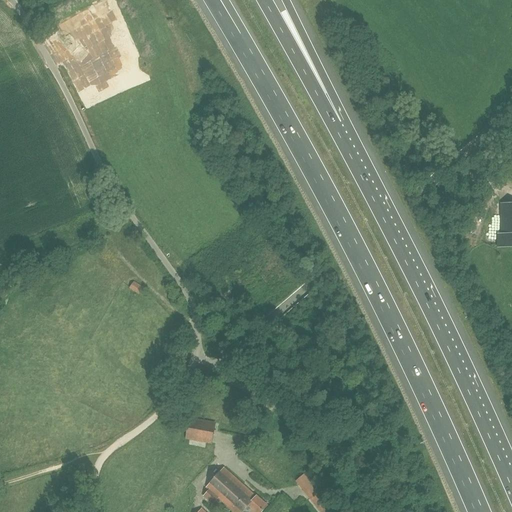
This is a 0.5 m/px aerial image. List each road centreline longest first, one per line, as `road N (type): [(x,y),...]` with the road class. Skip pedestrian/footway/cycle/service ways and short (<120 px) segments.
road 1 (motorway): [(253,62),(349,236),(478,511)]
road 2 (unclassified): [(196,357),(185,289),(109,183),(10,0)]
road 3 (motorway): [(511,475),(428,292),(336,126)]
road 4 (motorway): [(336,126),(264,0)]
road 5 (unclassified): [(101,456),(172,399),(196,357)]
road 6 (motorway): [(336,126),(285,0)]
road 7 (unclassified): [(452,218),(511,102)]
